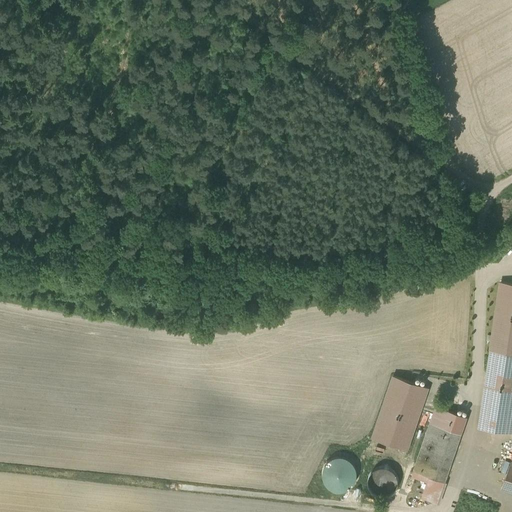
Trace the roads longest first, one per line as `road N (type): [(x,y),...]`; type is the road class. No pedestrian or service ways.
road 1 (track): [(486,199),(458,174),(455,159),(439,159),(230,0)]
road 2 (track): [(455,159),(421,7)]
